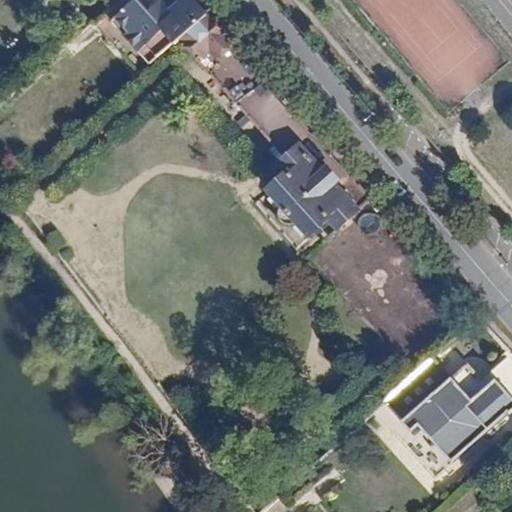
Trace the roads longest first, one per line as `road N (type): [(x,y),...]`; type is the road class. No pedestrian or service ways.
road 1 (primary): [(250,0),(511,302)]
road 2 (track): [(235,511),(0,208)]
